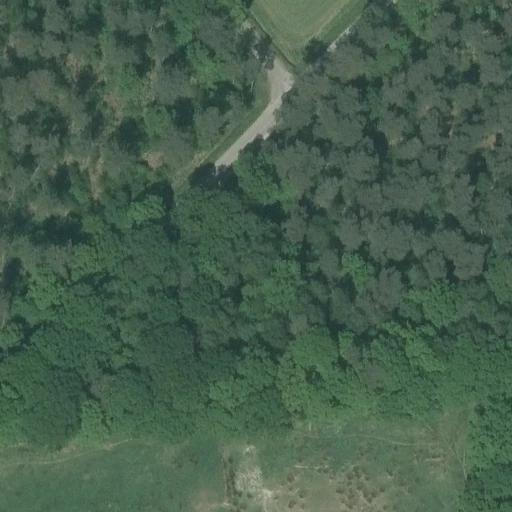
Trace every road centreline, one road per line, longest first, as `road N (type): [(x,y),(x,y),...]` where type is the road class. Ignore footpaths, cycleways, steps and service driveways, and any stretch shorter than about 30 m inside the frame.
road 1 (unclassified): [(0,398),(392,0)]
road 2 (track): [(296,98),(219,0)]
